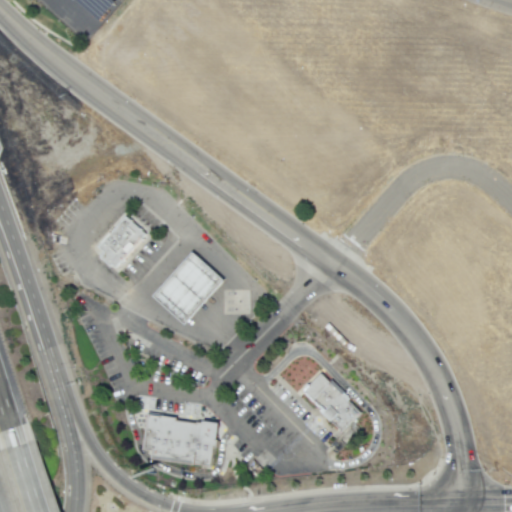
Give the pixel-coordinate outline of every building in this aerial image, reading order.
[(130,219),(149,236),(119,272),(100,254),(130,219)] [(156,304),(195,260),(226,289),(227,290),(226,291),(225,292),(188,334),(156,304)] [(252,292),(252,316),(226,317),(226,292),(252,292)] [(305,396),(321,379),(362,419),(345,436),(305,396)] [(157,419),(170,420),(171,419),(185,421),(185,424),(204,427),(205,425),(212,427),(212,425),(228,428),(226,445),(223,445),(223,448),(226,448),(225,452),(221,451),(218,470),(204,468),(203,469),(161,463),(162,455),(152,453),(157,419)]
